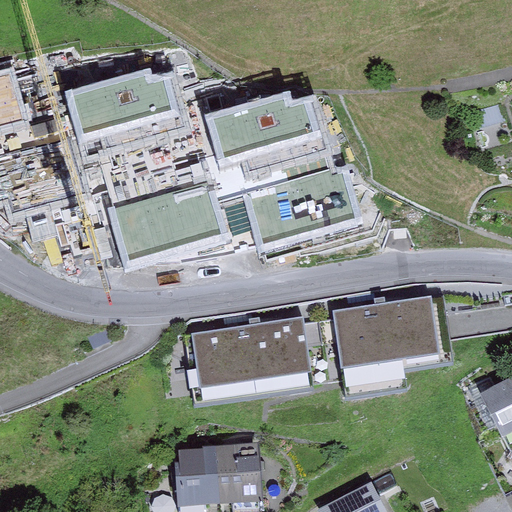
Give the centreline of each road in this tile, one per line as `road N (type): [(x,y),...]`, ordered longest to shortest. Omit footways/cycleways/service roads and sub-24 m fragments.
road 1 (tertiary): [(511,263),(459,260),(155,301)]
road 2 (residential): [(155,301),(137,346),(0,404)]
road 3 (tertiary): [(155,301),(73,297),(0,259)]
